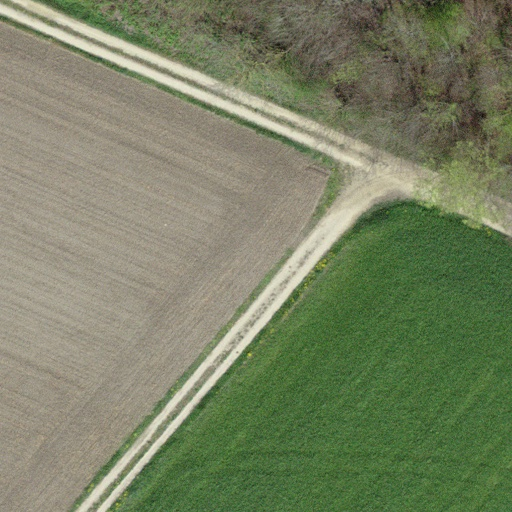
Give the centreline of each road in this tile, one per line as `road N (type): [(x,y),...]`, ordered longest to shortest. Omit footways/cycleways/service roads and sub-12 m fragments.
road 1 (track): [(374,158),(73,511)]
road 2 (track): [(10,0),(374,158)]
road 3 (track): [(374,158),(511,222)]
